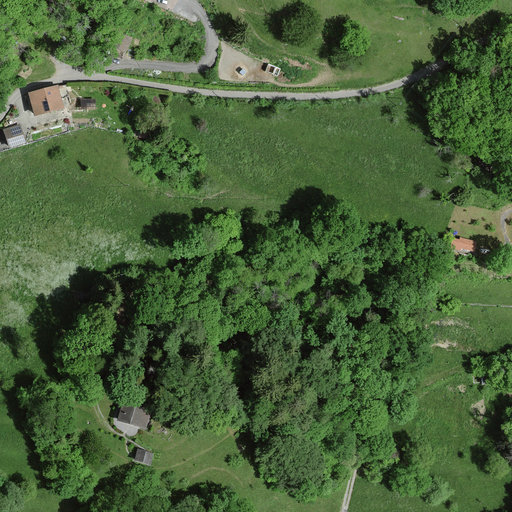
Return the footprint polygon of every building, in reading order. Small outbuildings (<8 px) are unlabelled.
[(126,51),(131,35),(120,31),(114,47),(126,51)] [(283,70),(264,62),(260,73),(279,80),(283,70)] [(62,111),(56,87),(27,95),(34,119),(62,111)] [(24,144),(19,126),(3,132),(8,149),(24,144)] [(472,251),(474,243),(459,238),(458,241),(452,239),(449,248),(459,250),(460,248),(472,251)] [(123,404),(121,404),(116,421),(143,429),(148,411),(123,404)] [(152,454),(136,450),(133,460),(149,465),(152,454)]
